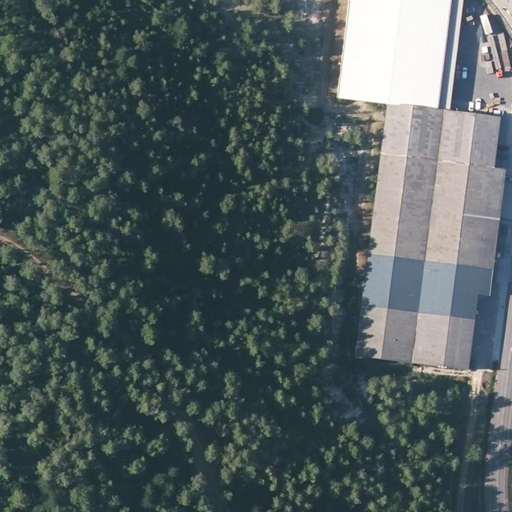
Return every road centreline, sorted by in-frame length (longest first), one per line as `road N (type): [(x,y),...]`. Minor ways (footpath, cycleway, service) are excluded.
road 1 (track): [(0,243),(16,248),(162,384),(217,511)]
road 2 (track): [(459,511),(483,364),(511,352)]
road 3 (tertiary): [(497,511),(511,344)]
